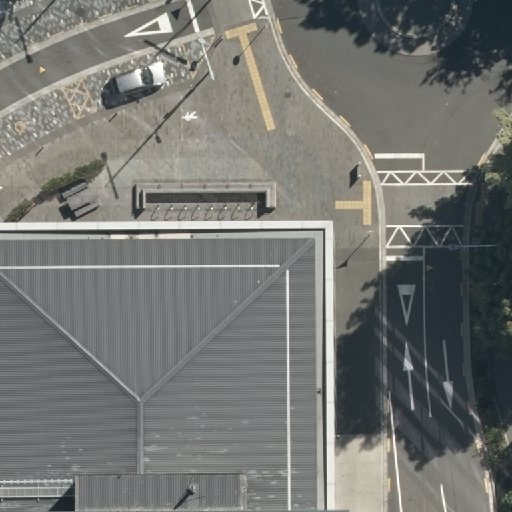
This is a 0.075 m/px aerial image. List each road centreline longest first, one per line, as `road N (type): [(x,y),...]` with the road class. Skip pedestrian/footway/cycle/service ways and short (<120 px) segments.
road 1 (unclassified): [(425,93),(426,361),(446,511)]
road 2 (residential): [(0,88),(99,44),(233,0)]
road 3 (unclassified): [(425,93),(367,81),(344,63),(326,38),(317,0)]
